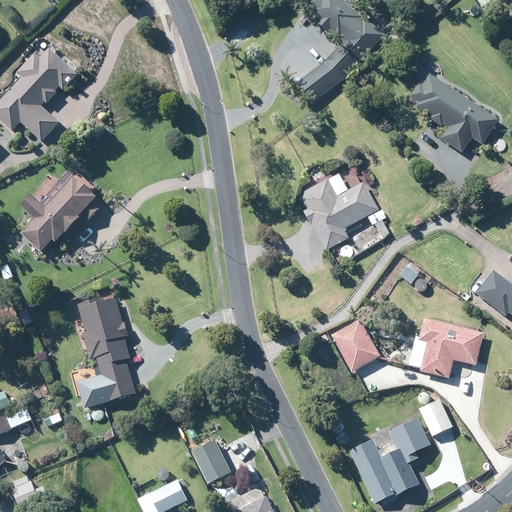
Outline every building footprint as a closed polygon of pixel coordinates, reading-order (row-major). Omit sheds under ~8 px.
[(386,38),(342,0),(318,0),(308,12),(343,43),(323,67),(344,85),(386,38)] [(69,76),(44,54),(0,104),(0,115),(37,148),(60,123),(42,108),(69,76)] [(510,123),(421,76),(405,106),(446,127),(440,139),(488,164),(510,123)] [(81,176),(21,235),(44,259),(104,199),(81,176)] [(338,176),(295,195),(324,260),(389,231),(368,184),(346,194),(338,176)] [(511,281),(494,308),(511,320),(511,281)] [(120,293),(79,303),(103,401),(138,397),(120,293)] [(483,337),(425,325),(415,373),(454,381),(457,367),(476,371),(483,337)] [(362,327),(334,332),(359,374),(382,359),(362,327)] [(14,385),(0,391),(0,436),(32,422),(14,385)] [(437,399),(344,450),(378,511),(422,486),(408,461),(456,434),(437,399)] [(219,435),(192,448),(212,490),(239,478),(219,435)] [(38,472),(9,483),(19,511),(23,511),(49,502),(38,472)] [(179,481),(147,496),(154,511),(173,511),(190,505),(179,481)] [(277,511),(266,489),(231,507),(233,511),(277,511)]
